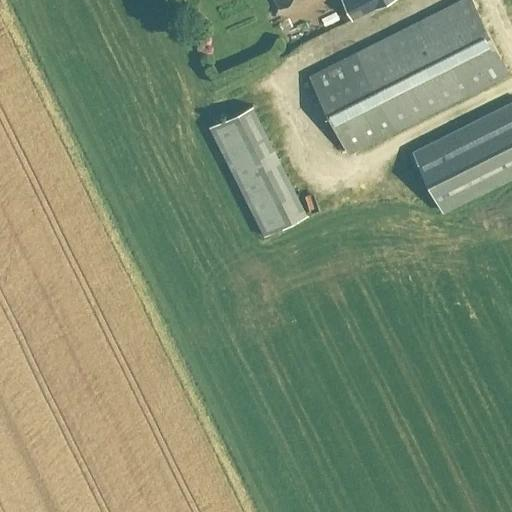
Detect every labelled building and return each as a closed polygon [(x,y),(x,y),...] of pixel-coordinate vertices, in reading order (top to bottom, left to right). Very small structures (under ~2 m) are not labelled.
[(274,0),(278,9),(295,0),(274,0)] [(462,0),(309,77),(348,154),(507,74),(469,0),(462,0)] [(294,42),(311,33),(300,11),(283,19),(294,42)] [(344,45),(356,38),(349,27),(338,34),(344,45)] [(511,177),(511,103),(412,153),(441,213),(511,177)] [(264,236),(307,214),(253,104),(209,126),(264,236)]
